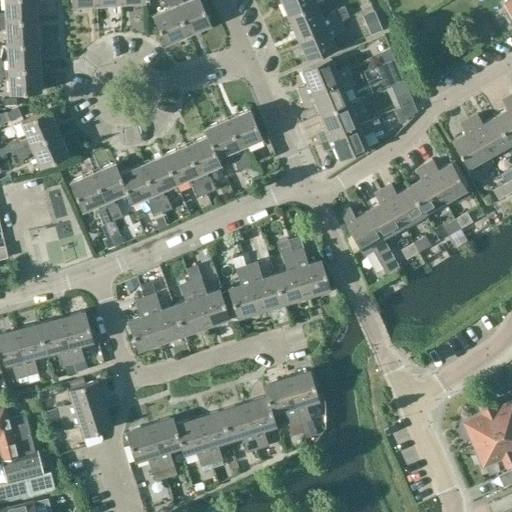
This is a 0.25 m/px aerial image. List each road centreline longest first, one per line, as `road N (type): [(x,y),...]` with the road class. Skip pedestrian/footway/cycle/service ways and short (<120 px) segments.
road 1 (residential): [(511,62),(441,102),(382,156),(314,199)]
road 2 (residential): [(90,278),(297,187)]
road 3 (residential): [(149,89),(124,68),(102,76),(94,97),(104,117),(126,124),(149,101)]
road 4 (residential): [(125,387),(272,341)]
road 5 (residential): [(297,187),(247,61)]
road 6 (residential): [(511,327),(502,344),(404,405)]
road 7 (residential): [(122,509),(107,454),(129,404),(125,387)]
